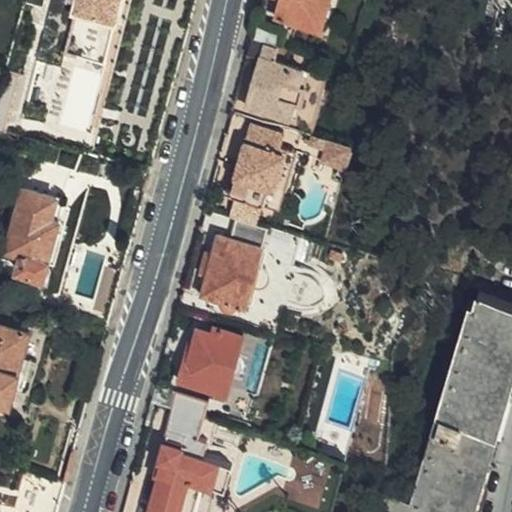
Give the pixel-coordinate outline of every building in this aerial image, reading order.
[(78,0),(65,50),(104,59),(118,0),(78,0)] [(277,0),(274,13),(320,26),(326,0),(277,0)] [(257,21),(252,38),(277,44),(282,28),(257,21)] [(252,38),(248,53),(262,56),(248,105),(287,116),(293,98),(300,100),(305,83),(298,81),(302,66),(273,59),(277,44),(252,38)] [(310,68),(302,66),(298,81),(305,83),(310,68)] [(5,74),(0,92),(0,132),(16,76),(5,74)] [(293,98),(287,116),(294,118),(300,100),(293,98)] [(267,188),(273,189),(284,149),(277,148),(281,135),(249,126),(246,139),(244,137),(228,197),(262,206),(267,188)] [(284,149),(273,189),(283,192),(295,151),(284,149)] [(350,163),(349,149),(324,151),(325,165),(350,163)] [(47,280),(65,220),(54,217),(60,197),(24,187),(3,253),(18,258),(15,272),(47,280)] [(271,226),(237,216),(232,236),(218,233),(213,251),(207,274),(203,292),(219,297),(222,306),(228,308),(236,307),(242,303),(248,304),(271,226)] [(307,260),(314,238),(304,235),(297,258),(307,260)] [(343,247),(332,243),(329,253),(341,256),(343,247)] [(207,274),(213,251),(206,249),(200,272),(207,274)] [(87,281),(100,285),(106,266),(93,263),(87,281)] [(106,266),(100,285),(118,290),(123,270),(106,266)] [(313,272),(299,268),(292,298),(303,300),(318,299),(327,296),(328,290),(326,285),(317,275),(313,272)] [(465,511),(511,357),(511,305),(479,296),(420,503),(388,494),(382,511),(465,511)] [(35,331),(0,322),(0,401),(17,406),(35,331)] [(228,393),(246,332),(216,324),(214,332),(199,329),(191,357),(187,356),(181,380),(228,393)] [(477,511),(498,440),(511,391),(511,357),(465,511),(477,511)] [(177,393),(171,413),(204,422),(210,402),(177,393)] [(204,422),(171,413),(154,479),(155,482),(147,511),(200,511),(208,489),(222,493),(229,469),(199,460),(204,444),(207,444),(212,424),(204,422)] [(26,491),(60,501),(66,480),(59,478),(32,470),(26,491)] [(354,499),(360,479),(349,476),(343,496),(354,499)] [(21,511),(22,511),(57,511),(60,501),(26,491),(21,511)]
